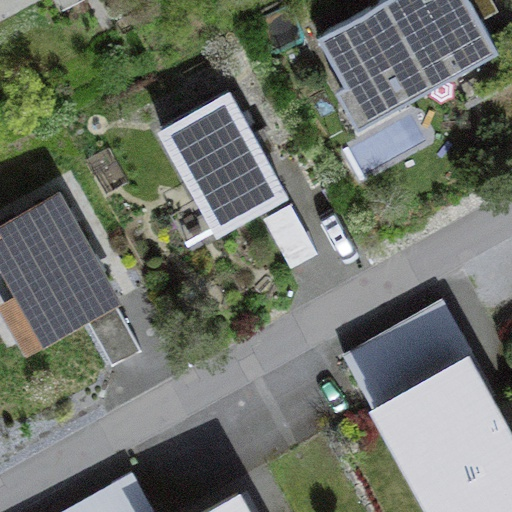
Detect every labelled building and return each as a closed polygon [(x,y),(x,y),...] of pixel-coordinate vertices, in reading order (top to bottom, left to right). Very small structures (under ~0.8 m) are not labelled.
[(492,39),(470,0),(376,0),(317,33),(361,112),(492,39)] [(511,136),(511,73),(475,94),(502,142),(511,136)] [(283,191),(226,90),(160,127),(217,228),(283,191)] [(140,349),(55,194),(0,224),(0,250),(26,297),(8,307),(27,342),(82,312),(111,365),(140,349)] [(457,310),(357,362),(434,511),(511,511),(511,360),(507,351),(484,363),(457,310)] [(166,511),(145,476),(82,511),(166,511)] [(297,511),(285,491),(247,511),(297,511)]
